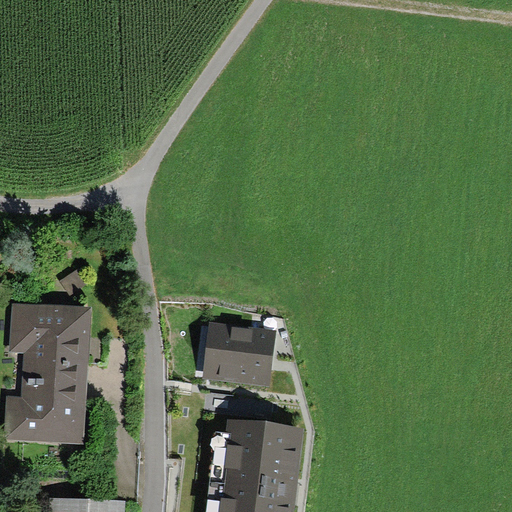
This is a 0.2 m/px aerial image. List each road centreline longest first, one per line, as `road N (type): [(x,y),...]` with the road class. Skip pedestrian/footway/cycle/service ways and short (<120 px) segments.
road 1 (track): [(0,205),(40,208),(127,193),(264,0)]
road 2 (residential): [(127,193),(146,296),(146,511)]
road 3 (track): [(340,0),(511,21)]
